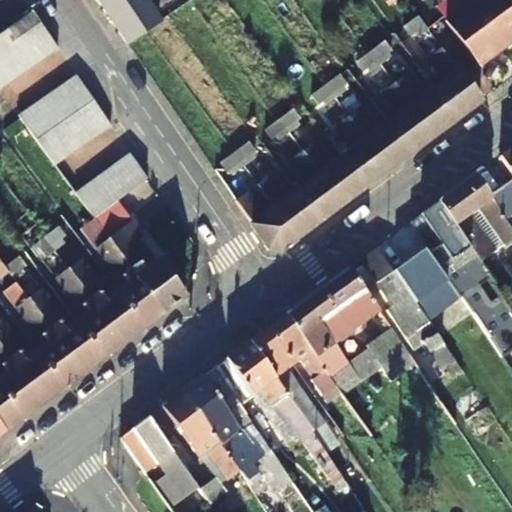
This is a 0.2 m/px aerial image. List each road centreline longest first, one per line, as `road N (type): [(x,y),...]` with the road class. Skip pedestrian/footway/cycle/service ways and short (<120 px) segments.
road 1 (residential): [(269,291),(120,78),(55,0)]
road 2 (tertiary): [(269,291),(511,110)]
road 3 (tertiary): [(62,447),(269,291)]
